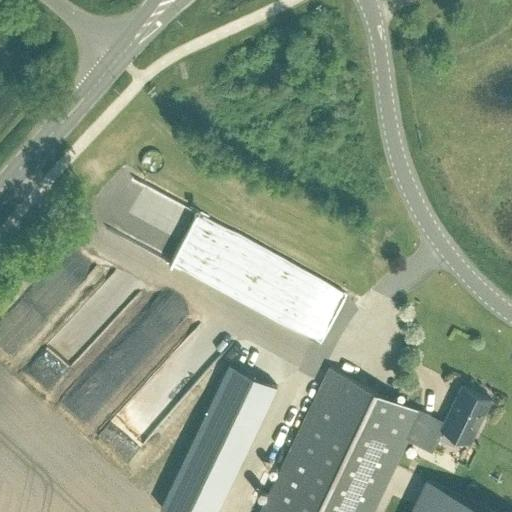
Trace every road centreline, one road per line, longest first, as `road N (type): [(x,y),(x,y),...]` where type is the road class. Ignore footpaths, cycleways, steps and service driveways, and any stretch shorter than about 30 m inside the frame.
road 1 (tertiary): [(511,312),(449,253),(407,184),(367,0)]
road 2 (primary): [(0,191),(116,56)]
